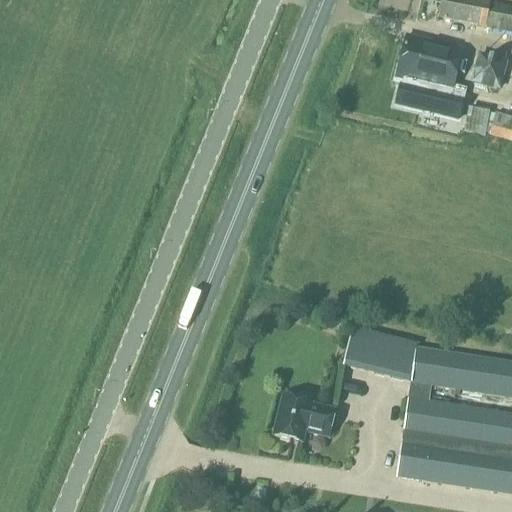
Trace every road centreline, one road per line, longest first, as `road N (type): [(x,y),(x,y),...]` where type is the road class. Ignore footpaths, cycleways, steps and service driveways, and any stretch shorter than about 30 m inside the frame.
road 1 (primary): [(146,436),(321,0)]
road 2 (unclassified): [(99,415),(270,0)]
road 3 (unknown): [(295,0),(511,42)]
